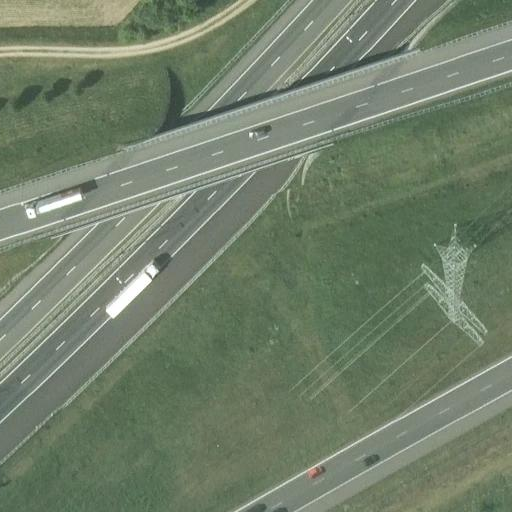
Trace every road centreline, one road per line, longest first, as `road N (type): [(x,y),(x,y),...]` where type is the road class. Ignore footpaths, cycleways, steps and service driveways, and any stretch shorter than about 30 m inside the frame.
road 1 (motorway): [(0,406),(399,0)]
road 2 (motorway): [(511,54),(0,225)]
road 3 (motorway): [(331,0),(0,338)]
road 4 (motorway): [(277,511),(511,378)]
road 5 (track): [(247,0),(186,41),(0,49)]
